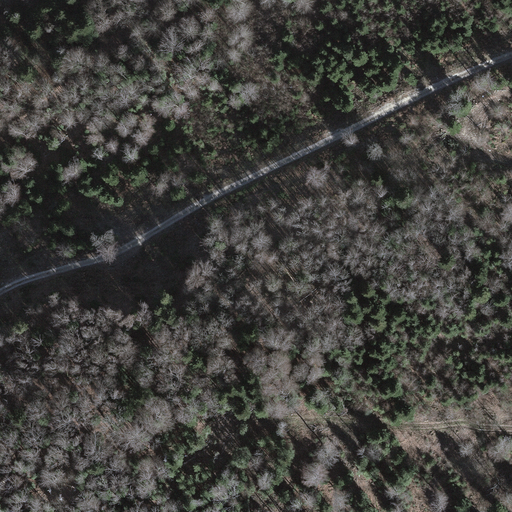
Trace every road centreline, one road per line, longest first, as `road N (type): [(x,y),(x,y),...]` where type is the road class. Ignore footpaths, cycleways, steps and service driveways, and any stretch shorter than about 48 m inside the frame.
road 1 (track): [(0,290),(93,257),(288,154),(511,51)]
road 2 (track): [(0,136),(117,31),(171,0)]
